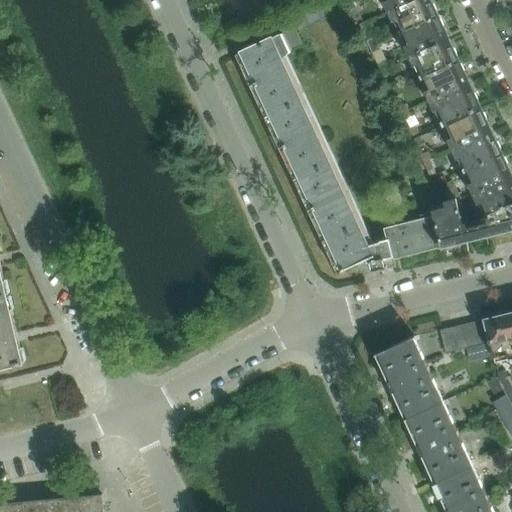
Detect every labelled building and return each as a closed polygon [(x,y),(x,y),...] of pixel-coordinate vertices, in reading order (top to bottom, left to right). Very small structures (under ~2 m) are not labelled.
[(398,18),(404,31),(439,15),(432,0),(389,0),(384,2),(393,20),(398,18)] [(326,2),(298,15),(303,27),(331,15),(326,2)] [(362,20),(354,3),(347,6),(355,23),(362,20)] [(439,15),(404,31),(410,44),(405,46),(413,64),(419,61),(424,74),(459,58),(439,15)] [(371,28),(367,21),(359,25),(363,32),(371,28)] [(301,43),(294,28),(285,32),(291,47),(301,43)] [(441,245),(434,214),(385,226),(388,236),(374,239),(288,55),(292,49),(284,31),(236,54),(336,270),(368,256),(368,260),(388,255),(388,258),(441,245)] [(366,42),(369,48),(377,44),(374,38),(366,42)] [(377,44),(369,48),(372,54),(379,50),(377,44)] [(459,58),(424,74),(430,87),(425,89),(434,109),(440,106),(445,120),(480,104),(459,58)] [(377,64),(380,70),(388,67),(385,60),(377,64)] [(388,67),(380,70),(383,77),(391,73),(388,67)] [(390,92),(398,89),(395,83),(387,86),(390,92)] [(398,89),(390,92),(393,98),(400,94),(398,89)] [(395,102),(399,111),(406,108),(402,99),(395,102)] [(462,156),(468,169),(503,153),(480,104),(445,120),(453,136),(448,138),(457,158),(462,156)] [(411,117),(406,108),(399,111),(403,121),(411,117)] [(419,134),(416,126),(408,130),(411,137),(419,134)] [(423,143),(420,137),(412,140),(415,147),(423,143)] [(482,200),(488,212),(511,201),(511,173),(503,153),(468,169),(474,182),(469,184),(477,202),(482,200)] [(421,159),(425,169),(433,166),(429,156),(421,159)] [(433,166),(425,169),(429,179),(437,176),(433,166)] [(427,184),(420,171),(412,175),(419,188),(427,184)] [(457,200),(461,199),(452,182),(448,184),(457,200)] [(487,233),(486,222),(465,227),(464,223),(462,223),(455,198),(447,199),(449,207),(433,210),(434,214),(441,245),(441,246),(487,235),(487,233)] [(461,199),(457,200),(462,209),(465,207),(461,199)] [(511,201),(488,212),(486,222),(487,233),(511,227),(511,201)] [(0,295),(8,293),(0,258),(0,295)] [(0,295),(0,368),(24,362),(8,293),(0,295)] [(511,311),(485,318),(491,341),(494,356),(507,353),(509,357),(511,356),(511,311)] [(479,344),(491,341),(485,318),(474,321),(479,344)] [(474,321),(462,324),(468,347),(479,344),(474,321)] [(462,324),(451,326),(457,350),(468,347),(462,324)] [(445,353),(457,350),(451,326),(439,329),(445,353)] [(402,414),(442,396),(415,335),(375,353),(402,414)] [(511,387),(507,378),(505,370),(497,373),(500,383),(507,395),(494,402),(511,436),(511,387)] [(497,378),(488,383),(492,390),(500,385),(497,378)] [(433,480),(473,462),(442,396),(402,414),(433,480)] [(497,421),(492,410),(484,415),(489,425),(497,421)] [(495,511),(473,462),(433,480),(447,511),(495,511)] [(48,511),(103,511),(102,494),(47,499),(48,511)] [(0,503),(0,511),(48,511),(47,499),(0,503)]
